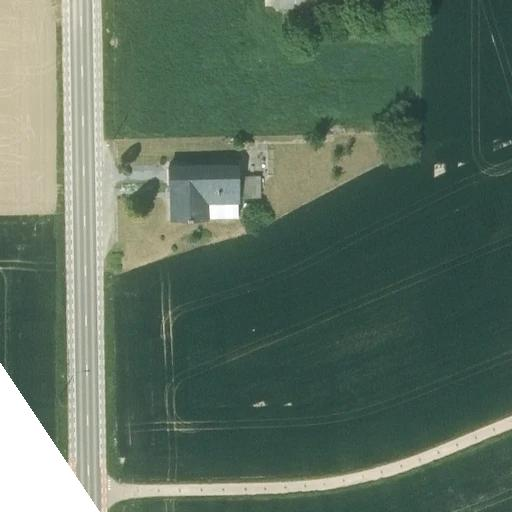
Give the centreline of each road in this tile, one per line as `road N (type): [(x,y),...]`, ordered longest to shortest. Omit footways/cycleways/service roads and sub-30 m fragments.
road 1 (primary): [(88,489),(80,0)]
road 2 (unclassified): [(511,419),(373,476),(330,484),(88,489)]
